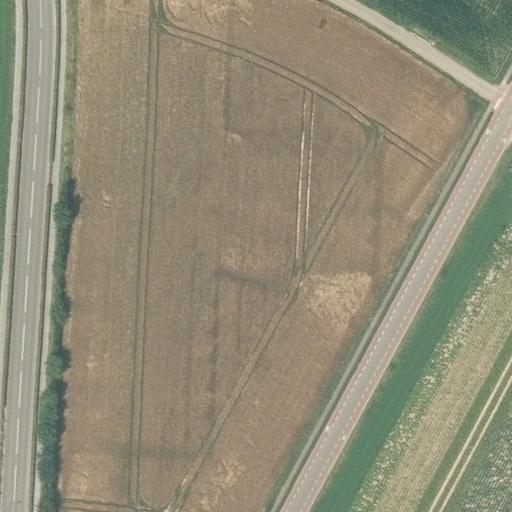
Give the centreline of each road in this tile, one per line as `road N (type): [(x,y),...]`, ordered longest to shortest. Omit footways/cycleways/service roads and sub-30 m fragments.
road 1 (tertiary): [(13,511),(40,0)]
road 2 (tertiary): [(293,511),(511,105)]
road 3 (unclassified): [(511,99),(340,0)]
